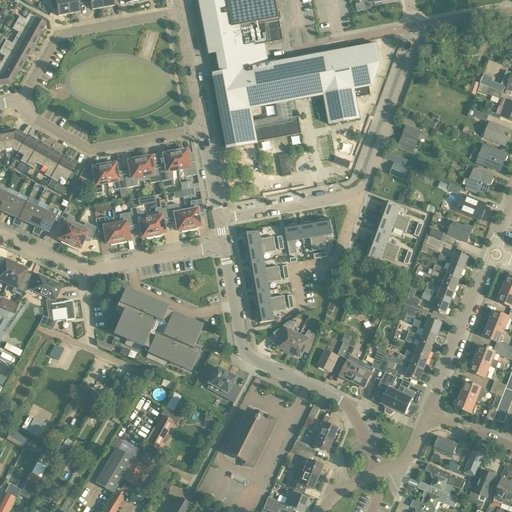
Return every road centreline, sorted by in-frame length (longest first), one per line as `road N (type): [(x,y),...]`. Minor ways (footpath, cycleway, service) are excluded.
road 1 (residential): [(219,219),(363,186),(418,40),(416,27)]
road 2 (residential): [(380,472),(347,406),(245,354),(223,246)]
road 3 (residential): [(22,100),(26,113),(89,150),(202,128)]
road 4 (residential): [(22,100),(58,34),(178,12)]
road 5 (residential): [(426,416),(491,253)]
road 6 (residential): [(223,246),(80,272)]
road 7 (residential): [(416,27),(293,50)]
